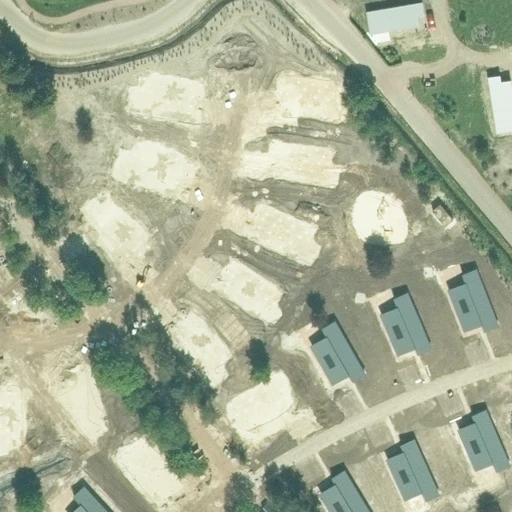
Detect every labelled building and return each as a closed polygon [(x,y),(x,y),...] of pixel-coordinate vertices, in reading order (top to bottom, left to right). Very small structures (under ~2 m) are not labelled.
[(367,12),(371,31),(391,27),(391,30),(419,25),(418,15),(424,14),(422,3),(367,12)] [(497,132),(511,129),(511,89),(510,80),(501,81),(500,75),(488,77),(497,132)] [(142,79),(141,94),(150,95),(148,112),(188,116),(189,109),(191,110),(192,99),(200,100),(201,85),(142,79)] [(281,79),(278,93),(287,94),(285,112),(326,118),(327,111),(329,111),(330,101),(338,102),(340,88),(281,79)] [(137,141),(132,155),(140,158),(134,175),(171,190),(174,183),(176,184),(180,174),(187,177),(192,164),(137,141)] [(271,142),(269,156),(278,158),(275,175),(316,181),(317,175),(319,175),(321,164),(329,165),(331,151),(271,142)] [(385,196),(406,191),(399,167),(379,172),(385,196)] [(405,212),(421,229),(435,217),(418,199),(405,212)] [(107,217),(93,228),(118,260),(124,255),(126,258),(134,251),(138,256),(150,247),(112,201),(101,210),(107,217)] [(221,201),(212,207),(223,224),(232,218),(221,201)] [(260,204),(254,218),(264,222),(256,238),(291,254),(294,248),(296,249),(300,239),(309,243),(315,229),(260,204)] [(445,226),(452,219),(440,204),(432,210),(445,226)] [(331,221),(317,234),(333,252),(347,239),(331,221)] [(434,240),(441,256),(458,248),(452,233),(434,240)] [(298,251),(314,268),(322,260),(306,243),(298,251)] [(233,279),(223,294),(255,315),(259,309),(261,310),(267,301),(274,306),(282,294),(232,261),(224,273),(233,279)] [(466,286),(449,292),(463,328),(470,325),(470,327),(480,323),(483,330),(497,325),(475,270),(461,275),(466,286)] [(0,314),(16,317),(18,303),(7,301),(11,283),(0,281),(0,314)] [(398,308),(381,316),(397,351),(403,349),(404,351),(414,346),(417,354),(430,348),(407,293),(393,299),(398,308)] [(190,326),(176,337),(200,367),(205,363),(206,365),(215,358),(220,365),(232,356),(194,309),(183,318),(190,326)] [(328,339),(312,348),(331,381),(337,377),(338,379),(348,374),(352,381),(364,373),(335,322),(322,329),(328,339)] [(249,343),(265,358),(277,346),(260,330),(249,343)] [(9,366),(15,376),(31,367),(25,357),(9,366)] [(79,386),(61,390),(71,427),(77,426),(78,428),(88,425),(90,434),(105,430),(90,372),(76,375),(79,386)] [(281,372),(227,404),(235,417),(244,411),(254,426),(288,405),(285,399),(287,398),(281,389),(289,385),(281,372)] [(0,393),(0,433),(5,434),(5,443),(20,443),(21,383),(7,383),(6,394),(0,393)] [(330,407),(342,400),(330,383),(319,390),(330,407)] [(476,426),(460,433),(475,468),(481,465),(482,467),(492,463),(495,471),(509,465),(485,410),(471,415),(476,426)] [(507,452),(511,449),(511,427),(499,434),(507,452)] [(345,461),(355,452),(362,460),(378,447),(364,430),(338,453),(345,461)] [(139,455),(125,467),(149,496),(155,492),(156,493),(164,486),(170,493),(181,484),(143,437),(132,447),(139,455)] [(405,455),(389,462),(404,497),(411,494),(411,496),(421,492),(425,500),(438,494),(414,439),(400,445),(405,455)] [(310,479),(319,489),(335,474),(326,464),(310,479)] [(337,487),(322,496),(331,511),(368,511),(344,470),(331,477),(337,487)] [(456,502),(467,495),(452,475),(442,482),(456,502)] [(80,504),(70,511),(107,511),(83,485),(72,495),(80,504)] [(49,488),(31,499),(39,511),(50,511),(60,506),(49,488)] [(479,511),(470,502),(459,511),(479,511)] [(411,511),(430,511),(420,503),(411,511)]
